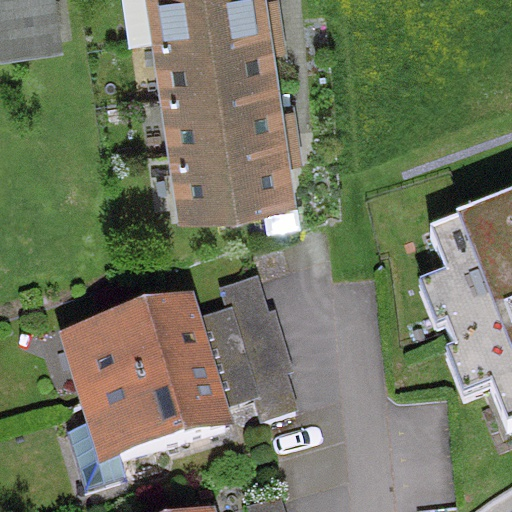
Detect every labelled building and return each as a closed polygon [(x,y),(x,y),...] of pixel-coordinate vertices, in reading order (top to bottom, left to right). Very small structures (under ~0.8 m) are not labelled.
[(0,0),(0,39),(52,32),(47,0),(0,0)] [(258,28),(254,0),(148,0),(155,42),(258,28)] [(266,83),(258,28),(155,42),(163,98),(266,83)] [(274,138),(266,83),(163,98),(171,153),(274,138)] [(283,197),(274,138),(171,153),(179,211),(283,197)] [(511,435),(511,211),(437,239),(511,436),(511,435)] [(256,309),(249,285),(215,295),(223,319),(256,309)] [(84,367),(76,382),(83,407),(200,372),(182,311),(76,342),(84,367)] [(219,433),(200,372),(83,407),(91,432),(106,440),(114,465),(219,433)] [(256,428),(289,417),(282,394),(249,404),(256,428)]
